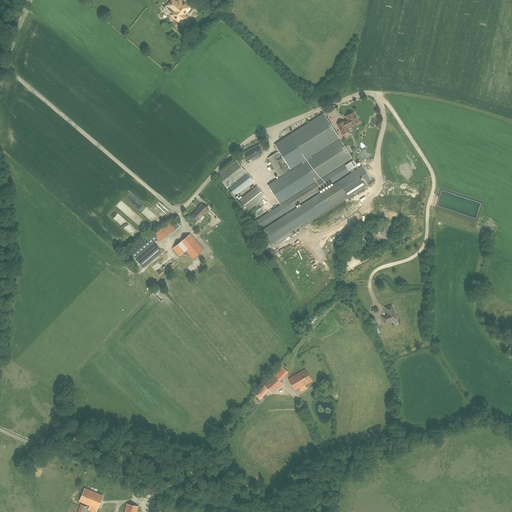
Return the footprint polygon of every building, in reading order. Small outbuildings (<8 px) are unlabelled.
[(178,14),(176,17),(184,23),(187,19),(183,16),(190,7),(181,0),(178,4),(172,0),(171,0),(167,5),(178,14)] [(344,122),(338,125),(343,135),(349,131),(350,134),(355,131),(352,126),(358,122),(353,113),(351,114),(350,114),(348,115),(347,116),(345,117),(347,120),(345,122),(344,122)] [(289,135),(274,145),(290,170),(305,160),(305,161),(311,158),(310,157),(339,139),(323,114),(289,135)] [(315,183),(317,182),(316,181),(352,158),(340,139),(311,158),(305,161),(303,163),(267,185),(280,204),(315,182),(315,183)] [(247,161),(262,153),(258,145),(243,153),(247,161)] [(278,152),(268,158),(278,176),(289,170),(278,152)] [(254,221),(259,229),(357,167),(353,159),(317,182),(315,183),(254,221)] [(234,197),(253,182),(236,160),(216,175),(234,197)] [(372,183),(362,166),(260,232),(271,248),(372,183)] [(247,214),(267,199),(256,186),(237,202),(247,214)] [(199,207),(197,210),(203,215),(205,213),(206,214),(209,211),(202,204),(199,207)] [(203,215),(197,210),(192,215),(198,221),(203,215)] [(152,231),(123,255),(126,258),(132,253),(134,256),(134,257),(141,265),(159,250),(154,243),(159,238),(160,241),(180,227),(177,223),(173,226),(170,222),(154,233),(152,231)] [(202,250),(190,233),(171,247),(177,255),(183,250),(184,252),(185,251),(191,259),(202,250)] [(156,271),(162,264),(158,261),(152,268),(156,271)] [(391,306),(385,308),(388,315),(382,317),(385,323),(397,319),(391,306)] [(288,379),(295,390),(311,381),(305,370),(288,379)] [(272,393),(281,384),(274,376),(265,385),(272,393)] [(265,394),(260,390),(255,396),(260,400),(265,394)] [(96,511),(103,496),(85,488),(80,501),(90,505),(88,510),(92,511),(96,511)]
